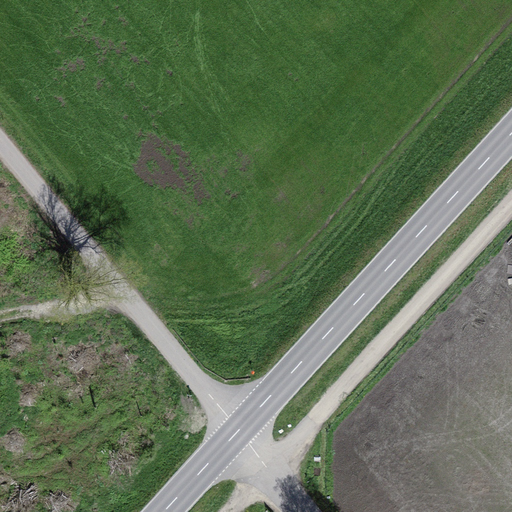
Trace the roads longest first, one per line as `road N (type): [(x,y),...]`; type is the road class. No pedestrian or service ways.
road 1 (track): [(511,205),(231,511)]
road 2 (secondary): [(511,134),(240,429)]
road 3 (track): [(0,139),(240,429)]
